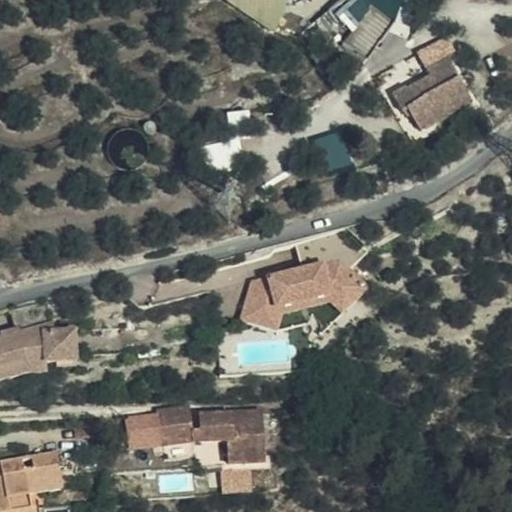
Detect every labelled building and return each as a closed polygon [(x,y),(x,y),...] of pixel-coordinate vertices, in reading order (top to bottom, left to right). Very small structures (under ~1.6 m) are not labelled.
[(372,12),(349,44),(370,60),(393,27),(372,12)] [(428,69),(449,58),(455,55),(447,40),(420,53),(428,69)] [(408,88),(394,96),(404,113),(409,111),(412,117),(421,133),(473,104),(449,58),(428,69),(432,78),(409,91),(408,88)] [(409,111),(404,113),(407,120),(412,117),(409,111)] [(153,126),(151,124),(147,124),(144,127),(144,132),(146,136),(151,136),(154,133),(155,129),(153,126)] [(314,140),(325,172),(353,163),(342,131),(314,140)] [(343,229),(295,240),(302,268),(252,282),(240,320),(273,331),(277,318),(327,304),(338,316),(364,293),(347,274),(367,255),(343,229)] [(55,332),(46,298),(10,306),(18,335),(0,339),(0,372),(23,366),(26,375),(47,375),(48,364),(76,364),(76,333),(55,332)] [(23,366),(0,372),(0,381),(26,375),(23,366)] [(156,413),(156,414),(161,449),(226,442),(227,467),(264,465),(264,463),(261,413),(233,414),(231,413),(231,417),(199,418),(199,434),(191,434),(188,409),(156,413)] [(156,414),(130,416),(120,453),(161,449),(156,414)] [(0,471),(0,511),(18,511),(33,510),(31,497),(63,491),(56,454),(1,465),(2,471),(0,471)]
